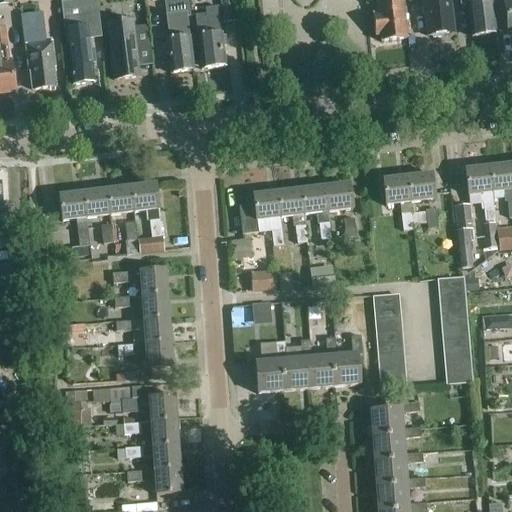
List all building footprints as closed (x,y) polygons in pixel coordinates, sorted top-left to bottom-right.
[(231,0),(219,0),(223,25),(235,24),(231,0)] [(383,0),(384,3),(375,4),(377,16),(372,17),(375,39),(379,38),(380,44),(406,41),(401,0),(383,0)] [(429,0),(430,5),(423,6),(427,39),(452,35),(448,3),(447,3),(447,0),(429,0)] [(457,0),(458,8),(467,7),(471,40),(495,37),(491,3),(490,3),(489,0),(457,0)] [(511,0),(511,2),(503,3),(507,35),(511,34),(511,0)] [(62,4),(71,88),(94,85),(92,66),(95,66),(93,51),(86,52),(85,41),(100,39),(96,1),(62,4)] [(201,72),(225,69),(222,49),(226,49),(224,38),(221,39),(221,36),(220,36),(217,10),(205,11),(205,17),(194,18),(201,72)] [(170,76),(193,73),(189,39),(187,20),(172,22),(173,27),(168,27),(170,40),(166,41),(166,46),(163,46),(164,57),(168,57),(170,76)] [(133,30),(132,28),(132,23),(106,26),(113,83),(139,80),(135,52),(136,52),(134,30),(133,30)] [(147,29),(134,30),(136,52),(149,50),(147,29)] [(0,96),(14,95),(10,63),(9,63),(5,30),(0,30),(0,96)] [(31,93),(55,90),(53,71),(54,71),(51,43),(25,46),(25,48),(28,74),(29,74),(31,93)] [(285,43),(274,44),(272,45),(273,57),(286,56),(285,43)] [(511,167),(488,170),(491,196),(492,196),(503,195),(504,205),(506,204),(508,221),(511,220),(511,167)] [(491,196),(488,170),(464,173),(467,199),(479,197),(480,207),(482,206),(485,227),(482,227),(485,252),(482,252),(482,255),(483,255),(484,264),(496,255),(495,253),(497,253),(497,250),(495,226),(494,227),(493,223),(495,223),(492,196),(491,196)] [(409,206),(434,203),(431,177),(406,180),(409,206)] [(409,206),(406,180),(382,183),(385,209),(399,207),(402,234),(413,233),(409,206)] [(155,187),(131,190),(134,216),(145,214),(146,224),(149,223),(151,241),(137,243),(139,258),(163,255),(158,213),(155,187)] [(352,212),(349,187),(324,190),(328,215),(352,212)] [(131,190),(106,193),(109,219),(134,216),(131,190)] [(324,190),(300,193),(303,218),(315,217),(316,227),(318,227),(320,244),(331,243),(327,215),(328,215),(324,190)] [(109,219),(106,193),(82,196),(85,222),(86,221),(109,219)] [(300,193),(276,196),(279,221),(291,220),(292,230),(294,230),(296,247),(307,246),(303,218),(300,193)] [(85,222),(82,196),(58,199),(61,224),(75,223),(78,249),(69,250),(70,266),(90,263),(89,247),(86,221),(85,222)] [(279,221),(276,196),(252,198),(253,208),(238,209),(241,238),(270,234),(272,250),(282,249),(280,231),(278,221),(279,221)] [(474,243),(473,232),(471,232),(468,208),(454,210),(457,234),(454,234),(459,273),(472,271),(469,244),(474,243)] [(427,231),(437,230),(435,212),(425,213),(427,231)] [(356,240),(353,221),(343,223),(345,241),(356,240)] [(124,226),(126,244),(137,243),(135,225),(124,226)] [(100,229),(102,247),(112,245),(110,227),(100,229)] [(511,230),(496,232),(498,255),(511,253),(511,230)] [(334,288),(332,270),(318,271),(320,290),(334,288)] [(141,300),(166,298),(165,272),(139,274),(141,299),(141,300)] [(129,275),(111,276),(112,286),(130,285),(129,275)] [(274,275),(250,277),(251,296),(275,294),(274,275)] [(292,280),(279,281),(280,292),(293,291),(292,280)] [(437,295),(472,292),(471,281),(461,282),(461,281),(436,283),(437,295)] [(472,294),(472,292),(437,295),(438,307),(464,304),(463,295),(472,294)] [(166,298),(141,300),(142,323),(168,321),(166,298)] [(373,312),(398,310),(397,298),(372,300),(373,312)] [(131,300),(113,301),(114,311),(132,310),(131,300)] [(464,304),(438,307),(439,318),(465,316),(464,304)] [(399,321),(398,310),(373,312),(374,324),(399,321)] [(465,316),(439,318),(440,330),(466,328),(465,316)] [(484,333),(511,332),(510,319),(484,321),(484,333)] [(168,321),(142,323),(144,347),(144,348),(170,346),(168,321)] [(400,333),(399,321),(374,324),(375,335),(400,333)] [(134,334),(133,323),(115,325),(115,335),(134,334)] [(466,328),(440,330),(441,341),(466,339),(466,328)] [(401,345),(400,333),(375,335),(376,347),(401,345)] [(280,364),(282,395),(308,393),(306,362),(310,361),(309,342),(307,343),(307,336),(300,337),(300,343),(283,344),(284,345),(283,345),(283,346),(285,363),(280,364)] [(351,358),(336,359),(331,359),(334,390),(359,388),(356,358),(361,358),(359,339),(350,340),(351,358)] [(467,351),(466,339),(441,341),(442,353),(467,351)] [(326,360),(310,361),(306,362),(308,393),(334,390),(331,359),(336,359),(334,341),(325,342),(326,360)] [(401,345),(376,347),(377,358),(402,356),(401,345)] [(144,348),(144,347),(117,349),(117,359),(145,357),(146,372),(172,370),(170,346),(144,348)] [(259,347),(261,365),(254,366),(257,397),(282,395),(280,364),(285,363),(283,346),(274,346),(259,347)] [(468,362),(467,351),(442,353),(443,364),(468,362)] [(402,356),(377,358),(378,370),(403,368),(402,356)] [(468,362),(443,364),(444,376),(469,374),(468,362)] [(250,382),(250,364),(237,365),(238,383),(250,382)] [(403,368),(378,370),(379,381),(404,379),(403,368)] [(135,374),(123,375),(124,383),(136,383),(135,374)] [(469,374),(444,376),(445,388),(470,386),(469,374)] [(404,379),(379,381),(380,393),(405,391),(404,379)] [(149,401),(148,389),(91,393),(92,393),(65,395),(67,431),(90,429),(89,411),(86,411),(86,405),(108,404),(121,403),(122,413),(122,415),(122,416),(150,414),(150,425),(151,426),(176,424),(174,399),(149,401)] [(121,403),(108,404),(109,416),(122,415),(122,413),(121,403)] [(402,437),(401,432),(400,417),(418,415),(417,406),(399,407),(399,412),(369,414),(371,439),(402,437)] [(151,426),(150,425),(123,427),(123,438),(140,437),(140,439),(151,438),(152,449),(152,450),(177,448),(176,424),(151,426)] [(123,427),(115,428),(116,438),(123,438),(123,427)] [(404,462),(403,458),(402,442),(420,440),(419,431),(401,432),(402,437),(371,439),(373,465),(404,462)] [(152,450),(152,449),(124,451),(125,462),(153,460),(154,474),(179,472),(177,448),(152,450)] [(421,456),(403,458),(404,462),(373,465),(375,490),(405,487),(405,483),(404,467),(422,466),(421,456)] [(81,463),(63,464),(65,478),(82,476),(81,463)] [(154,474),(126,476),(127,486),(144,485),(144,487),(155,486),(156,498),(181,496),(179,472),(154,474)] [(65,511),(80,511),(80,501),(87,500),(85,478),(67,479),(68,497),(65,498),(65,511)] [(423,481),(405,483),(405,487),(375,490),(376,511),(407,511),(407,508),(406,492),(424,491),(423,481)]
